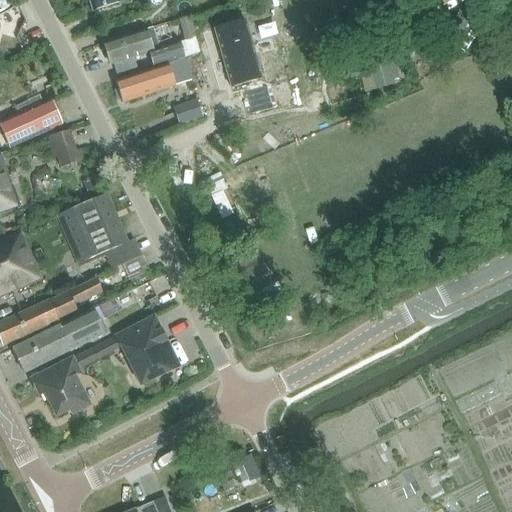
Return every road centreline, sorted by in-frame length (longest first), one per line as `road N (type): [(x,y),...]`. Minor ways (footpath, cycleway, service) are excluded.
road 1 (residential): [(240,402),(33,0)]
road 2 (tertiary): [(47,503),(240,402)]
road 3 (tertiary): [(240,402),(423,307)]
road 4 (residential): [(295,511),(240,402)]
